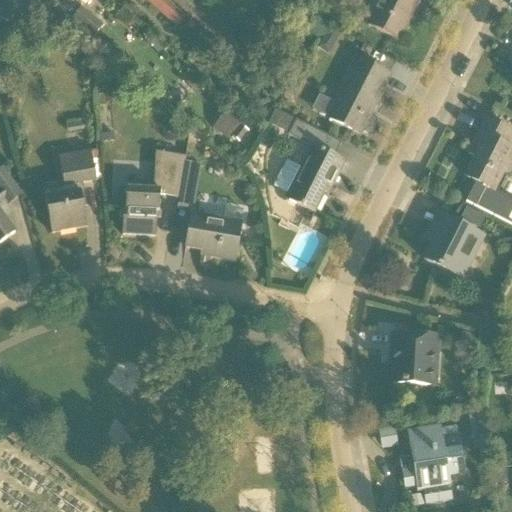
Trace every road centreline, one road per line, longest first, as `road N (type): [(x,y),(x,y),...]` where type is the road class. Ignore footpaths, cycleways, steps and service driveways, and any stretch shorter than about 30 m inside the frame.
road 1 (residential): [(334,317),(352,264),(485,0)]
road 2 (residential): [(334,317),(155,287),(102,286),(52,293),(0,313)]
road 3 (residential): [(347,511),(330,384),(334,317)]
